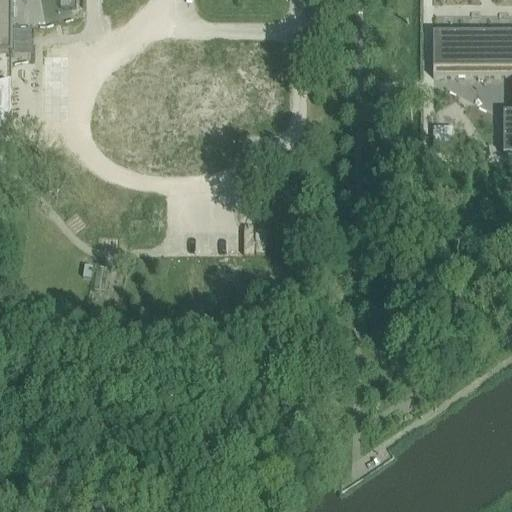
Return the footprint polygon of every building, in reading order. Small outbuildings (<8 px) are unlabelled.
[(0,0),(0,149),(1,146),(5,137),(2,136),(8,121),(12,121),(12,96),(12,87),(12,66),(12,59),(13,6),(12,0),(0,0)] [(330,3),(309,3),(309,23),(330,24),(330,3)] [(511,36),(474,36),(434,36),(434,82),(503,82),(511,82),(511,115),(504,116),(504,158),(511,157),(511,36)] [(458,134),(434,134),(434,158),(458,158),(458,134)] [(97,273),(94,293),(104,295),(107,274),(97,273)]
